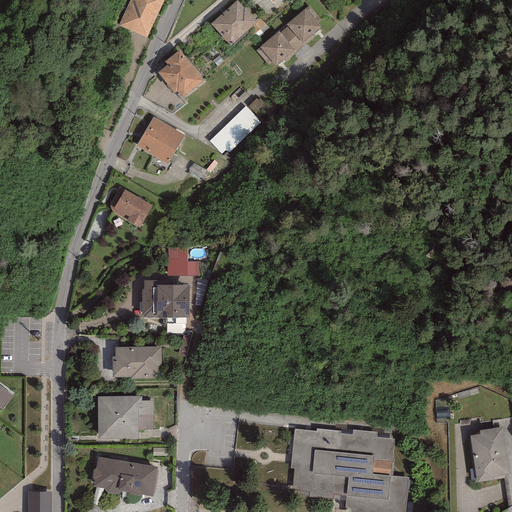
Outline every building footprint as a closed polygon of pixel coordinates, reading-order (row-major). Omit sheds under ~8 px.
[(146,38),(164,0),(132,0),(120,25),(146,38)] [(237,3),(213,25),(231,46),(256,24),(237,3)] [(306,11),(258,51),(274,69),(321,29),(306,11)] [(166,67),(158,74),(180,102),(203,83),(178,53),(165,64),(166,67)] [(261,115),(268,107),(257,98),(250,106),(261,115)] [(244,107),(209,141),(224,157),(260,124),(244,107)] [(182,137),(152,120),(138,145),(168,162),(182,137)] [(153,206),(125,191),(120,200),(114,200),(110,202),(110,205),(110,209),(115,214),(142,228),(153,206)] [(178,253),(178,246),(167,246),(167,274),(200,275),(200,260),(187,260),(187,253),(178,253)] [(196,279),(140,280),(141,317),(196,316),(196,279)] [(161,343),(116,346),(117,356),(114,356),(115,374),(132,373),(132,376),(159,375),(158,365),(162,363),(161,343)] [(0,388),(0,412),(12,397),(0,388)] [(143,396),(97,396),(97,438),(143,438),(143,396)] [(502,424),(482,428),(483,434),(468,436),(476,480),(494,477),(494,474),(510,472),(502,424)] [(393,438),(293,425),(287,482),(347,490),(346,511),(356,511),(405,511),(410,476),(390,474),(393,438)] [(156,465),(96,457),(91,486),(151,495),(156,465)] [(51,511),(51,492),(25,492),(24,511),(51,511)]
